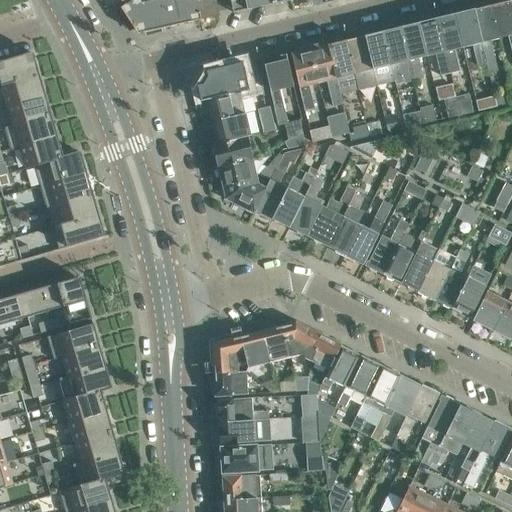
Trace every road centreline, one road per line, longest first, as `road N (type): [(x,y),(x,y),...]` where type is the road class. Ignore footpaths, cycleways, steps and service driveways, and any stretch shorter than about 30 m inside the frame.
road 1 (residential): [(511,384),(297,278),(210,297)]
road 2 (residential): [(154,60),(399,0)]
road 3 (residential): [(210,297),(154,60)]
road 4 (tertiary): [(159,231),(104,77)]
road 5 (tertiary): [(92,82),(142,235)]
road 6 (residential): [(142,235),(0,276)]
road 7 (tertiary): [(177,511),(170,388)]
